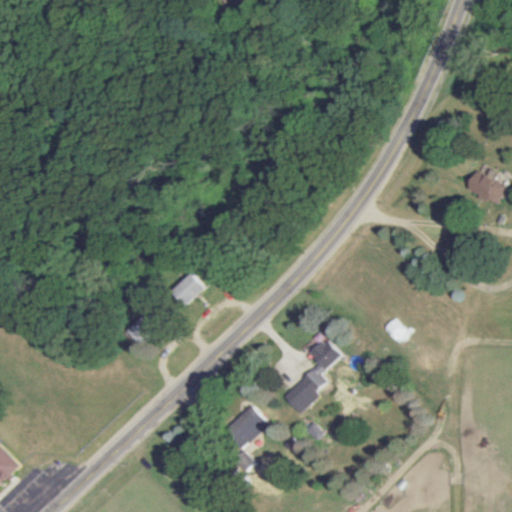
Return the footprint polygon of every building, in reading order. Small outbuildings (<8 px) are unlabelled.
[(477,194),(506,205),(511,188),(511,183),(504,181),(507,174),(488,166),(477,194)] [(211,289),(196,274),(178,291),(192,306),(211,289)] [(305,413),(335,384),(326,375),(347,356),(332,339),(316,354),(326,364),(290,397),(305,413)] [(252,447),(274,425),(257,406),(234,428),(252,447)] [(310,430),(321,440),(328,433),(317,423),(310,430)] [(0,491),(27,468),(0,438),(0,491)]
